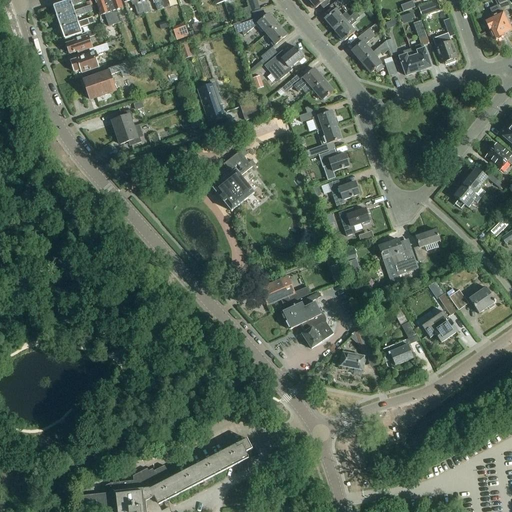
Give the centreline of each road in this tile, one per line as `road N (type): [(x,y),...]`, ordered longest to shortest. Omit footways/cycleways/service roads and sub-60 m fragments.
road 1 (tertiary): [(14,7),(41,91),(73,147),(318,434)]
road 2 (residential): [(511,83),(423,199),(411,202),(393,196),(364,114)]
road 3 (residential): [(318,434),(438,387),(511,335)]
road 4 (residential): [(364,114),(338,66),(283,0)]
road 5 (residential): [(479,73),(364,114)]
